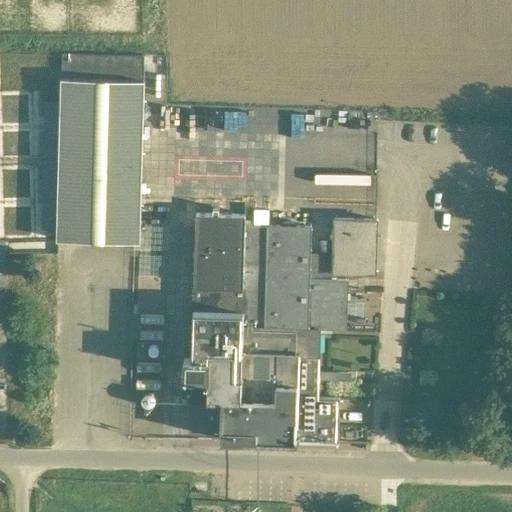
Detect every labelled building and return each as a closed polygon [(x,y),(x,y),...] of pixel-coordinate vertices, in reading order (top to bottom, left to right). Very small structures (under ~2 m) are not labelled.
[(62,77),(58,238),(139,240),(145,54),(63,51),(62,77)] [(349,278),(338,277),(338,272),(333,272),(335,218),(311,218),(310,223),(246,222),(246,208),(196,207),(194,289),(193,357),(185,357),(184,399),(223,400),(221,438),(226,438),(226,440),(254,440),(254,439),(261,439),(339,441),(340,397),(319,396),(321,328),(347,329),(349,278)] [(335,218),(333,272),(338,272),(376,272),(378,217),(335,215),(335,218)] [(454,393),(453,413),(478,414),(479,394),(454,393)] [(481,441),(481,429),(464,429),(464,441),(481,441)]
